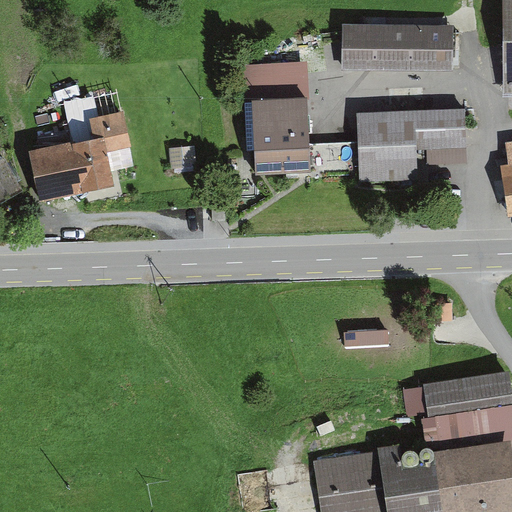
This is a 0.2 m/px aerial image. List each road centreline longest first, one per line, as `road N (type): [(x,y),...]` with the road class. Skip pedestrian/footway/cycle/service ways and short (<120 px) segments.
road 1 (secondary): [(0,270),(511,254)]
road 2 (track): [(200,263),(185,227),(103,218),(59,229)]
